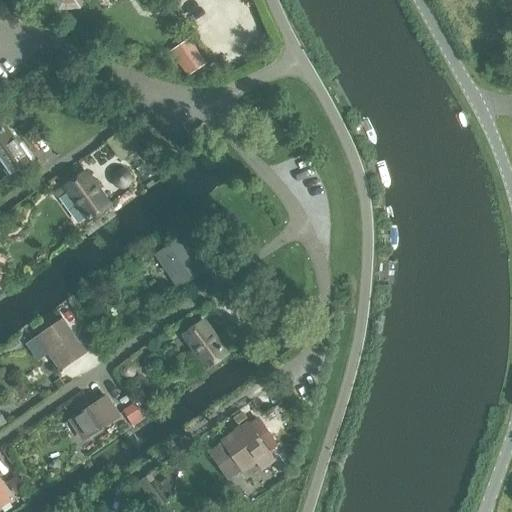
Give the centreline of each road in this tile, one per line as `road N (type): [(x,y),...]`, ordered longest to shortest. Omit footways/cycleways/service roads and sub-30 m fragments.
road 1 (unclassified): [(310,511),(347,386),(365,286),(364,196),(330,108),(296,58)]
road 2 (residential): [(84,511),(310,355),(322,328),(303,231)]
road 3 (residential): [(0,442),(303,231)]
road 4 (unclassified): [(511,183),(491,119),(419,0)]
road 5 (residential): [(0,205),(153,94)]
road 6 (residential): [(0,50),(28,31),(153,94)]
road 7 (residential): [(303,231),(230,92)]
